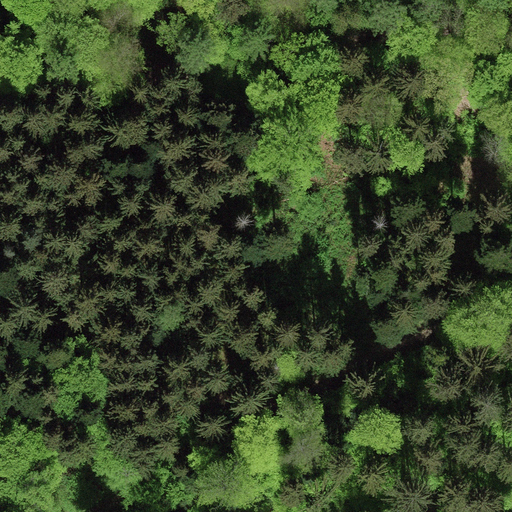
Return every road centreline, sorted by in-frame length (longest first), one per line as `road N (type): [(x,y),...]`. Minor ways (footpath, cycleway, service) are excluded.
road 1 (track): [(511,21),(0,91)]
road 2 (track): [(120,511),(472,303),(511,291)]
